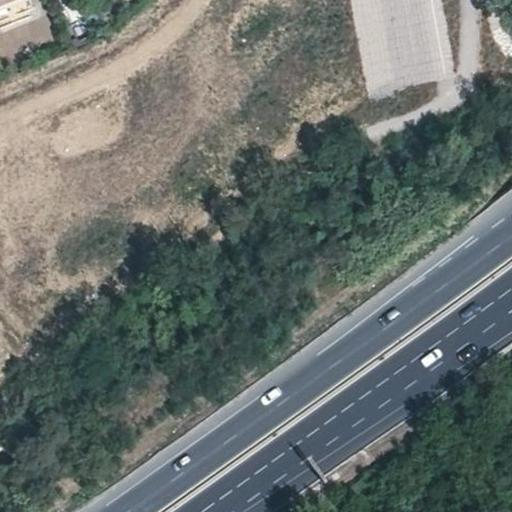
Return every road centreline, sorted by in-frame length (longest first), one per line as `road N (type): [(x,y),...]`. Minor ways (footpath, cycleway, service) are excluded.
road 1 (trunk): [(511,234),(118,511)]
road 2 (trunk): [(309,458),(511,301)]
road 3 (trunk): [(309,458),(511,328)]
